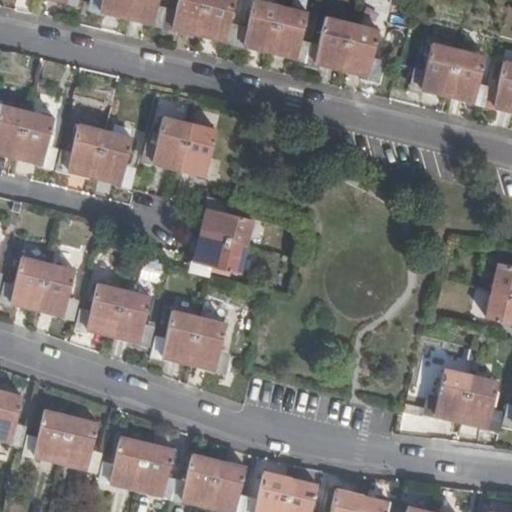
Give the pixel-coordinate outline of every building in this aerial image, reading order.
[(96,0),(94,9),(156,24),(160,9),(153,8),(155,0),(96,0)] [(165,26),(229,42),(232,27),(227,25),(232,0),(178,0),(174,13),(168,11),(165,26)] [(237,44),(299,59),(303,44),(297,43),(304,14),(254,2),(246,30),(241,29),(237,44)] [(156,24),(165,26),(168,11),(160,9),(156,24)] [(311,46),(308,61),(371,77),(375,62),(368,60),(375,31),(325,19),(318,47),(311,46)] [(229,42),(237,44),(241,29),(232,27),(229,42)] [(299,59),(308,61),(311,46),(303,44),(299,59)] [(477,102),(481,88),(474,86),(482,57),(432,45),(425,73),(419,72),(415,87),(477,102)] [(511,110),(511,64),(504,63),(496,92),(490,90),(487,104),(511,110)] [(487,104),(490,90),(481,88),(477,102),(487,104)] [(45,148),(52,119),(1,106),(0,109),(0,151),(47,164),(50,149),(45,148)] [(206,159),(214,130),(163,118),(155,147),(149,146),(145,161),(208,177),(212,161),(206,159)] [(121,167),(129,138),(79,125),(71,154),(64,153),(61,168),(124,183),(127,169),(121,167)] [(236,270),(249,220),(223,213),(224,208),(208,204),(191,266),(208,271),(210,264),(236,270)] [(64,300),(72,271),(22,258),(14,287),(7,286),(4,299),(67,316),(71,302),(64,300)] [(157,282),(162,269),(145,262),(140,276),(157,282)] [(511,268),(487,262),(483,281),(493,283),(485,315),(511,321),(511,268)] [(140,326),(146,297),(97,285),(90,314),(83,313),(80,326),(142,341),(146,328),(140,326)] [(216,353),(224,324),(172,312),(165,341),(159,340),(155,354),(219,370),(223,355),(216,353)] [(413,393),(432,398),(444,351),(425,346),(413,393)] [(487,412),(494,383),(444,371),(437,400),(431,399),(428,413),(490,428),(493,413),(487,412)] [(11,426),(18,395),(0,391),(0,438),(15,442),(18,427),(11,426)] [(87,452),(94,423),(45,411),(38,440),(30,438),(27,453),(90,469),(93,454),(87,452)] [(102,480),(165,495),(168,481),(161,479),(169,449),(121,438),(113,467),(105,466),(102,480)] [(174,497),(236,511),(241,498),(234,496),(242,467),(192,455),(184,485),(177,483),(174,497)] [(246,511),(306,511),(312,484),(264,472),(256,502),(249,500),(246,511)] [(165,495),(174,497),(177,483),(168,481),(165,495)] [(383,511),(386,502),(337,490),(330,511),(383,511)] [(236,511),(246,511),(249,500),(241,498),(236,511)]
